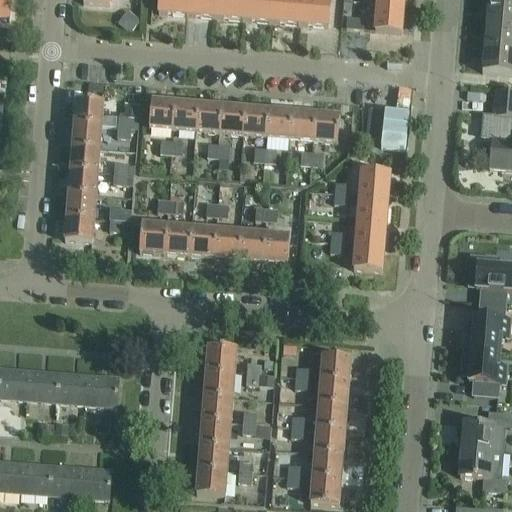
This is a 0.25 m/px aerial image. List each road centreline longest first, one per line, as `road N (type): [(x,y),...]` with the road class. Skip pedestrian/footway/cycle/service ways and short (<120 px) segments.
road 1 (residential): [(440,80),(50,49)]
road 2 (residential): [(166,302),(420,326)]
road 3 (residential): [(30,287),(50,49)]
road 4 (residential): [(151,511),(166,302)]
road 5 (unclassified): [(405,511),(420,326)]
road 6 (residential): [(30,287),(166,302)]
road 7 (unclassified): [(428,212),(440,80)]
